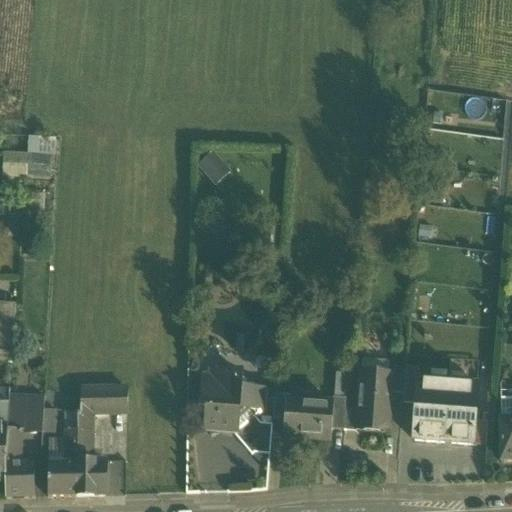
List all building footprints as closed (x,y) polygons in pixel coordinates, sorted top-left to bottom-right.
[(29,153),(4,153),(4,178),(55,179),(55,138),(29,137),(29,153)] [(215,152),(198,166),(216,187),(233,173),(215,152)] [(16,305),(0,304),(0,315),(16,317),(16,305)] [(16,317),(0,315),(0,327),(15,329),(16,317)] [(15,329),(0,327),(0,339),(14,341),(15,329)] [(14,341),(0,339),(0,351),(13,353),(14,341)] [(13,353),(0,351),(0,363),(12,365),(13,353)] [(406,368),(392,367),(392,373),(394,373),(392,393),(404,393),(405,370),(406,368)] [(392,373),(361,370),(358,409),(356,425),(389,428),(392,393),(394,373),(392,373)] [(403,405),(417,406),(418,383),(419,371),(405,370),(404,393),(403,405)] [(238,374),(215,372),(214,383),(211,383),(208,384),(206,385),(205,386),(204,388),(203,390),(202,403),(200,402),(199,411),(206,416),(205,431),(226,432),(231,428),(236,434),(237,433),(240,433),(256,420),(256,414),(257,414),(262,410),(263,391),(243,390),(243,380),(238,374)] [(414,443),(472,447),(477,388),(418,383),(417,406),(414,443)] [(129,391),(82,392),(81,415),(93,415),(128,415),(129,391)] [(287,392),(275,391),(273,418),(283,419),(285,399),(286,399),(287,392)] [(347,397),(332,396),(331,403),(333,403),(332,423),(345,424),(346,408),(347,397)] [(9,404),(8,431),(23,432),(24,412),(44,412),(44,399),(11,397),(9,404)] [(286,399),(285,399),(283,419),(282,436),(330,441),(332,423),(333,403),(331,403),(286,399)] [(9,404),(0,404),(0,428),(8,428),(9,404)] [(358,409),(346,408),(345,424),(344,430),(356,431),(356,425),(358,409)] [(44,412),(43,434),(55,435),(56,413),(44,412)] [(81,415),(79,415),(78,433),(78,444),(87,444),(92,444),(93,415),(81,415)] [(261,426),(256,420),(240,433),(237,433),(236,434),(234,436),(252,457),(255,455),(270,457),(273,427),(261,426)] [(511,422),(500,422),(501,465),(511,464),(511,422)] [(23,432),(8,431),(6,466),(19,466),(21,462),(23,432)] [(78,433),(66,432),(65,464),(78,464),(78,444),(78,433)] [(87,444),(78,444),(78,464),(87,464),(87,444)] [(65,464),(50,465),(48,499),(77,498),(78,464),(65,464)] [(87,464),(78,464),(77,498),(105,498),(106,464),(87,464)] [(19,466),(6,466),(6,484),(7,500),(35,499),(34,465),(19,466)]
